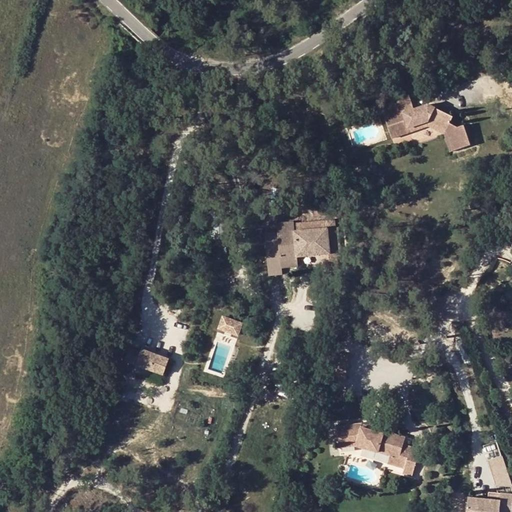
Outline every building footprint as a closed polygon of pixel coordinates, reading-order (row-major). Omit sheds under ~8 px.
[(428,123),(447,132),(448,129),(452,131),(449,132),(454,147),(469,142),(463,127),(457,129),(450,126),(454,118),(428,106),(415,108),(412,96),(398,100),(402,114),(407,112),(411,126),(428,123)] [(428,126),(446,134),(447,132),(428,123),(411,126),(412,130),(428,126)] [(329,241),(337,241),(336,219),(300,220),(300,225),(295,225),(295,226),(328,225),(329,241)] [(279,234),(294,232),(293,223),(278,224),(279,234)] [(329,255),(327,230),(294,232),(279,234),(280,248),(280,269),(297,268),(296,258),(329,255)] [(280,248),(279,234),(266,235),(267,248),(280,248)] [(280,248),(267,248),(269,276),(281,276),(280,269),(280,248)] [(244,323),(222,314),(217,330),(239,338),(244,323)] [(163,377),(169,360),(141,350),(141,351),(129,347),(125,361),(135,365),(135,367),(163,377)] [(346,355),(332,351),(325,381),(339,385),(346,355)] [(408,456),(410,445),(402,443),(404,436),(394,434),(396,429),(385,426),(383,432),(371,429),(361,426),(362,422),(338,424),(340,445),(356,444),(391,452),(408,456)] [(414,473),(420,448),(410,445),(408,456),(406,467),(405,471),(414,473)] [(408,456),(391,452),(388,462),(406,467),(408,456)] [(496,487),(511,484),(505,454),(490,458),(496,487)] [(510,511),(511,498),(511,495),(487,493),(486,497),(468,496),(466,511),(510,511)]
